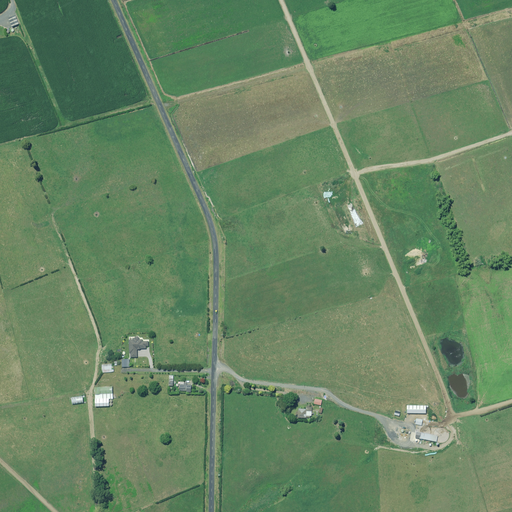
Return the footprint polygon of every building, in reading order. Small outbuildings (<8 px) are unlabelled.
[(19,23),(16,15),(9,18),(12,26),(19,23)] [(133,338),(133,339),(130,339),(130,353),(131,353),(131,357),(138,357),(138,350),(141,350),(141,349),(146,349),(146,346),(149,346),(149,341),(143,342),(143,340),(139,340),(139,337),(137,337),(134,337),(134,338),(133,338)] [(112,367),(112,364),(102,365),(103,373),(115,372),(114,366),(112,367)] [(188,385),(188,384),(184,384),(184,385),(180,385),(180,391),(187,391),(187,392),(191,392),(191,385),(188,385)] [(95,388),(95,395),(96,395),(96,399),(98,399),(101,400),(113,400),(114,388),(95,388)] [(84,403),(83,396),(72,398),(72,404),(84,403)] [(313,407),(307,406),(307,409),(299,409),(298,412),(297,411),(296,415),(298,415),(298,418),(310,418),(310,416),(312,416),(313,407)] [(427,414),(427,406),(407,406),(407,413),(427,414)] [(435,435),(417,432),(415,438),(437,442),(438,436),(435,435)]
